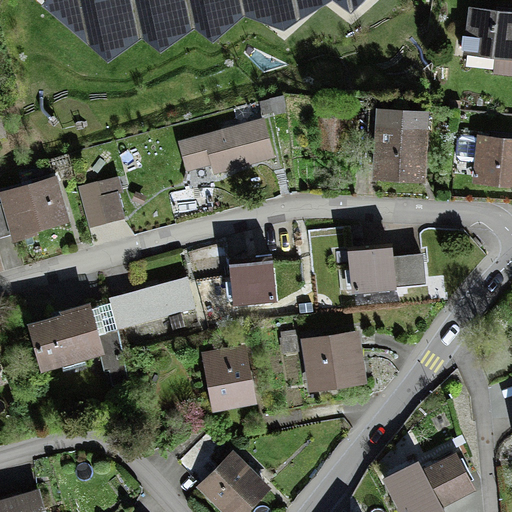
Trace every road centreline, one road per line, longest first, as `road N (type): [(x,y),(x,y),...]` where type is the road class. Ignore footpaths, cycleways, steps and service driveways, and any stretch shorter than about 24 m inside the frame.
road 1 (residential): [(0,286),(305,207),(471,214),(511,233)]
road 2 (unclassified): [(452,332),(311,511)]
road 3 (residential): [(178,511),(119,452),(87,441),(0,458)]
road 4 (residential): [(492,511),(479,387),(452,332)]
